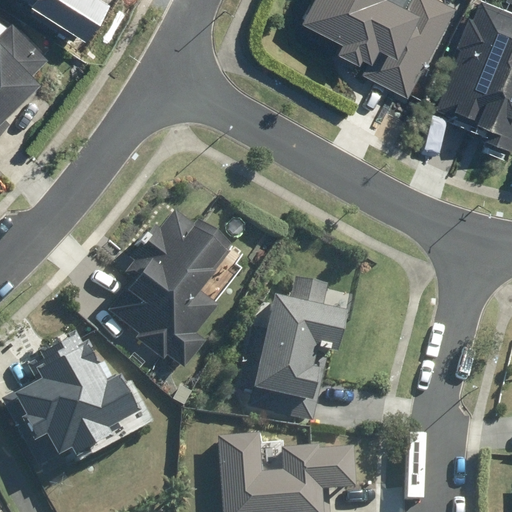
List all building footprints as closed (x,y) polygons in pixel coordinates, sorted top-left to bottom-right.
[(307,0),(296,20),(337,43),(333,51),(364,69),(360,75),(406,101),(457,11),(436,0),(408,0),(406,5),(397,0),(307,0)] [(478,24),(468,48),(445,105),(487,122),(485,125),(480,138),(490,143),(506,149),(511,151),(511,15),(485,6),(478,24)] [(0,128),(10,118),(4,113),(34,82),(29,77),(48,58),(0,12),(0,128)] [(211,348),(201,341),(223,313),(202,296),(237,251),(212,231),(207,236),(182,217),(146,262),(157,270),(124,313),(194,369),(211,348)] [(291,301),(271,297),(251,392),(314,405),(320,373),(306,370),(309,353),(338,359),(347,313),(321,308),(327,282),(296,276),(291,301)] [(77,341),(54,354),(58,362),(36,375),(44,387),(16,402),(27,421),(22,423),(48,470),(80,453),(103,440),(107,438),(105,434),(137,416),(134,412),(119,385),(116,379),(109,383),(102,387),(93,369),(77,341)] [(220,511),(330,511),(331,490),(352,490),(352,453),(259,453),(259,439),(220,439),(220,511)]
